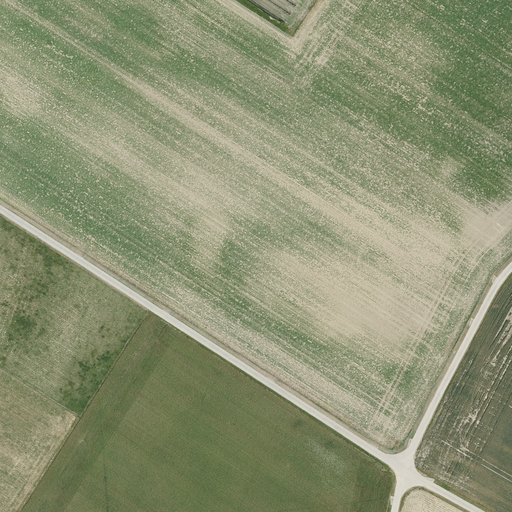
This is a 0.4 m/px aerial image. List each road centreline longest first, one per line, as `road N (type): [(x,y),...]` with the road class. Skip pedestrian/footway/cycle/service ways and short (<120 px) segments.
road 1 (track): [(475,511),(402,473),(0,211)]
road 2 (track): [(511,268),(452,361),(402,473),(394,511)]
